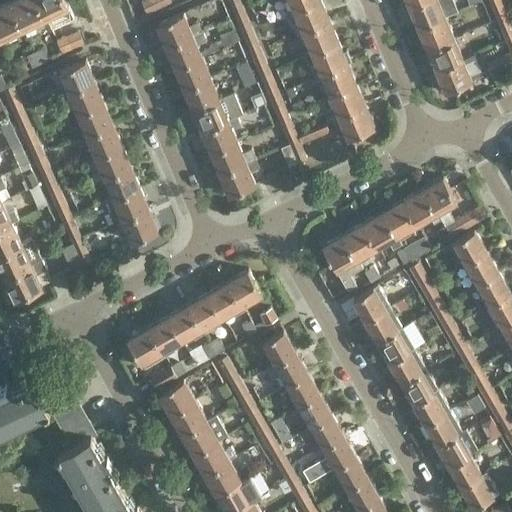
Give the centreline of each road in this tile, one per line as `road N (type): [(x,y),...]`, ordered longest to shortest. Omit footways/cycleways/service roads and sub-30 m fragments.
road 1 (residential): [(436,511),(268,224)]
road 2 (residential): [(103,0),(211,245)]
road 3 (residential): [(75,317),(183,511)]
road 4 (residential): [(441,138),(268,224)]
road 5 (residential): [(441,138),(415,113),(365,0)]
road 6 (residential): [(211,245),(75,317)]
